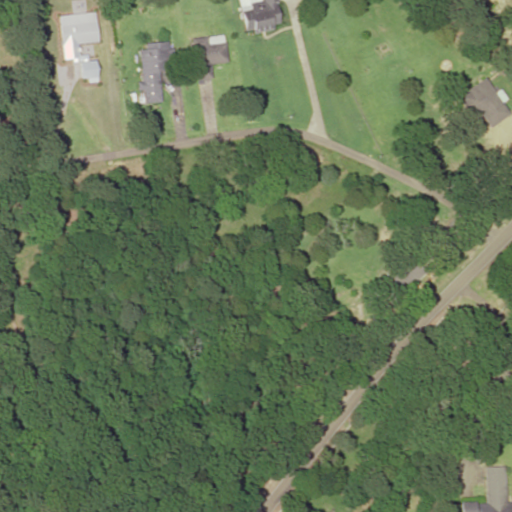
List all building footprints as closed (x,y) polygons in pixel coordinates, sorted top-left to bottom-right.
[(245,35),(281,26),(275,0),(248,0),(249,6),(239,8),(245,35)] [(58,16),(62,61),(77,60),(76,44),(97,43),(94,13),(58,16)] [(191,39),(195,82),(211,80),(209,65),(226,63),(223,36),(191,39)] [(159,72),(170,71),(169,44),(138,45),(141,104),(160,103),(159,72)] [(457,97),(473,124),(483,118),(489,128),(507,116),(485,80),(457,97)] [(420,268),(401,257),(380,292),(399,304),(420,268)] [(457,511),(511,511),(511,504),(504,504),(504,468),(484,468),(484,504),(458,504),(457,511)]
